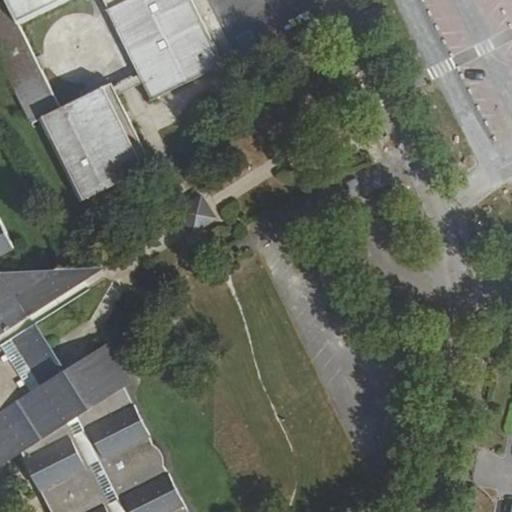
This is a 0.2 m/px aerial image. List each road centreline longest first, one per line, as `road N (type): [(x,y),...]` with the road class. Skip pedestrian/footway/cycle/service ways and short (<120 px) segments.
road 1 (residential): [(465,278),(329,0)]
road 2 (residential): [(418,511),(465,278)]
